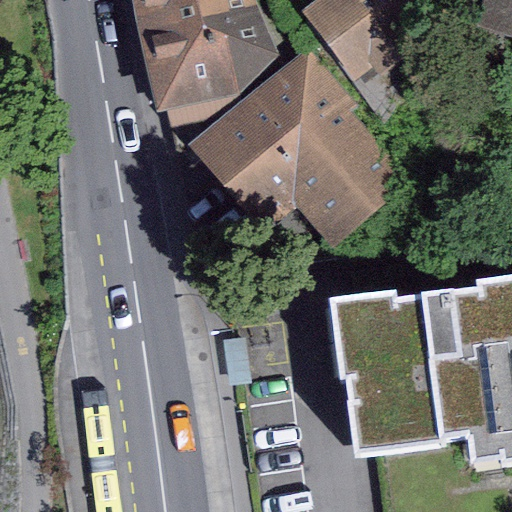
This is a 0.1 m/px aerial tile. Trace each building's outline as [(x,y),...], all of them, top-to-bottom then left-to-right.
[(146,0),(177,155),(187,155),(242,96),(237,87),(273,53),(249,0),(146,0)] [(403,27),(438,0),(355,0),(323,25),(352,62),(370,48),(382,64),(412,40),(403,27)] [(500,49),(507,16),(486,12),(456,47),(479,66),(491,62),(500,49)] [(401,183),(306,72),(213,151),(265,212),(297,185),(340,235),(401,183)] [(396,296),(356,301),(366,378),(376,455),(446,446),(445,442),(497,435),(501,467),(511,465),(511,280),(477,285),(478,291),(397,302),(396,296)] [(376,455),(383,511),(511,511),(511,465),(501,467),(497,435),(445,442),(446,446),(376,455)]
